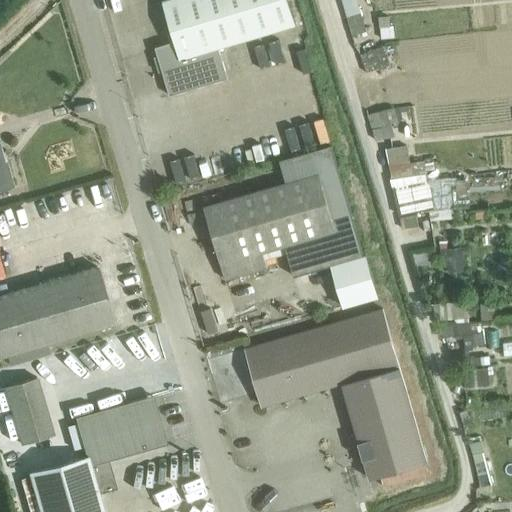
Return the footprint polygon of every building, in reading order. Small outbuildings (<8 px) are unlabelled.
[(163,0),(174,42),(157,48),(170,94),(227,78),(218,47),(296,25),(289,0),(163,0)] [(358,0),(343,0),(353,35),(367,31),(358,0)] [(389,14),(378,15),(379,27),(380,26),(390,25),(389,14)] [(390,25),(380,26),(381,38),(395,37),(394,25),(390,25)] [(384,46),(360,54),(366,72),(390,64),(384,46)] [(289,124),(318,118),(316,107),(287,113),(289,124)] [(378,112),(369,115),(373,130),(383,127),(378,112)] [(383,127),(373,130),(377,140),(396,136),(392,124),(383,127)] [(286,183),(206,205),(226,278),(269,266),(265,251),(285,245),(293,275),(331,265),(343,306),(376,297),(331,145),(279,160),(286,183)] [(0,187),(12,184),(6,163),(4,163),(0,149),(0,187)] [(174,218),(200,212),(198,201),(188,203),(183,182),(166,185),(174,218)] [(451,208),(443,208),(443,218),(452,218),(451,208)] [(415,213),(399,216),(402,229),(411,236),(420,234),(415,213)] [(465,248),(440,250),(441,264),(449,263),(450,269),(466,268),(465,248)] [(0,294),(0,356),(114,324),(97,266),(0,294)] [(495,301),(482,302),(483,318),(496,317),(495,301)] [(380,477),(383,485),(430,472),(428,463),(385,309),(248,347),(264,405),(344,383),(371,479),(380,477)] [(481,320),(453,323),(455,336),(464,335),(483,332),(481,320)] [(483,332),(464,335),(466,350),(475,349),(475,345),(484,344),(483,332)] [(490,354),(470,356),(470,364),(490,363),(490,354)] [(487,368),(465,371),(467,387),(489,385),(487,368)] [(6,386),(24,445),(55,435),(37,377),(6,386)] [(105,511),(100,492),(118,487),(110,459),(166,442),(153,397),(77,418),(78,422),(66,426),(72,450),(85,446),(87,455),(88,455),(32,471),(37,490),(38,490),(43,511),(105,511)] [(482,440),(470,443),(481,486),(491,483),(483,450),(484,450),(482,440)]
